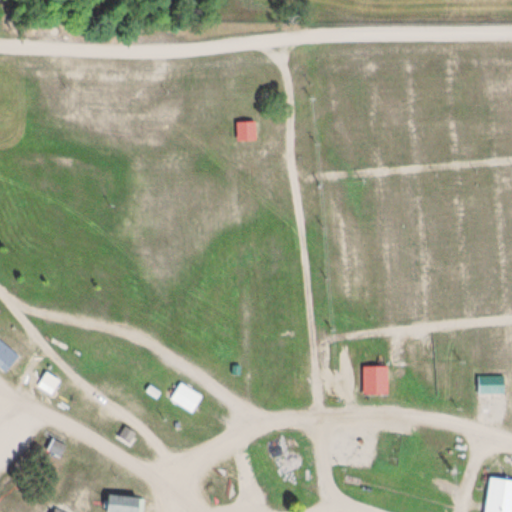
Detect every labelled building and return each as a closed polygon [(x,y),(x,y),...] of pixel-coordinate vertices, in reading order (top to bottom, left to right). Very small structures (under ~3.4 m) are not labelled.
[(0,340),(16,353),(5,367),(0,363),(0,340)] [(358,365),(383,365),(384,392),(359,392),(358,365)] [(42,382),(43,383),(37,391),(48,399),(62,381),(50,371),(42,382)] [(474,374),(474,393),(499,392),(499,374),(474,374)] [(176,381),(198,394),(187,411),(166,398),(176,381)] [(114,434),(124,441),(130,433),(120,426),(114,434)] [(50,437),(62,443),(56,455),(44,448),(50,437)] [(480,511),(484,477),(511,480),(511,511),(480,511)] [(135,496),(133,511),(103,511),(106,493),(135,496)]
